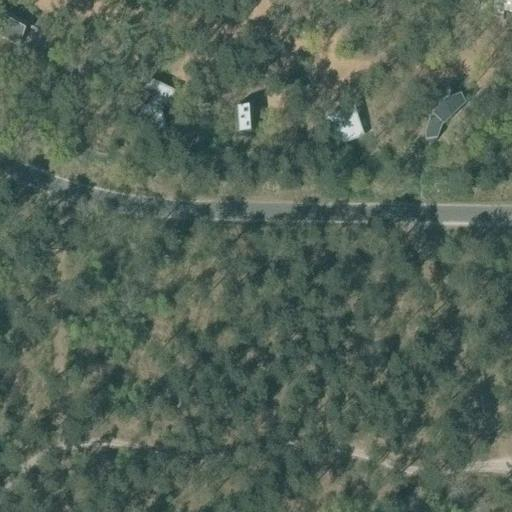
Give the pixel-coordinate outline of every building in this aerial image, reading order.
[(511,0),(490,0),(491,15),(511,15),(511,0)] [(9,15),(0,31),(0,40),(18,51),(28,25),(9,15)] [(148,108),(137,112),(141,123),(151,119),(157,135),(166,131),(160,116),(170,94),(174,96),(175,95),(148,82),(143,93),(153,97),(148,108)] [(425,131),(423,138),(424,143),(435,142),(440,128),(441,129),(444,127),(463,108),(458,97),(451,101),(448,98),(442,106),(439,100),(436,101),(437,111),(430,118),(427,124),(425,131)] [(254,110),(232,112),(234,138),(255,137),(254,110)] [(351,114),(326,124),(336,148),(359,139),(351,114)]
